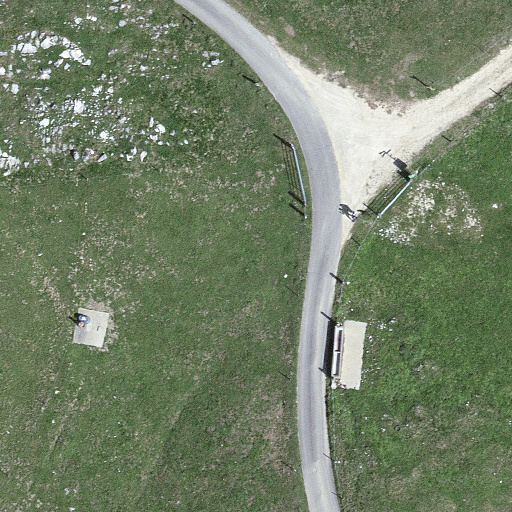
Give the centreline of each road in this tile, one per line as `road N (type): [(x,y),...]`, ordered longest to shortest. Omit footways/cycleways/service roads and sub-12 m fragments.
road 1 (unclassified): [(322,511),(307,441),(308,347),(349,165),(224,23),(191,0)]
road 2 (track): [(511,66),(386,162),(349,165)]
road 3 (track): [(511,232),(409,216),(386,162)]
